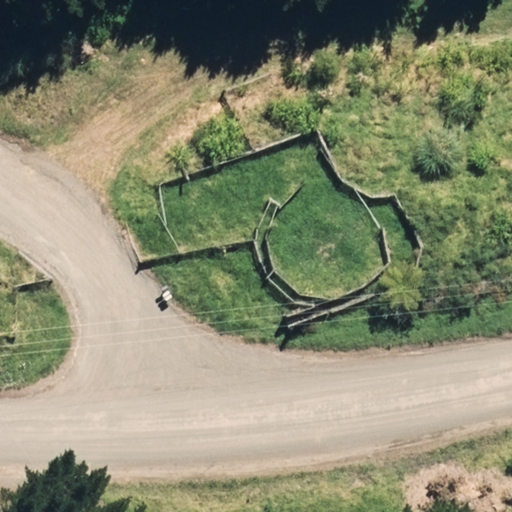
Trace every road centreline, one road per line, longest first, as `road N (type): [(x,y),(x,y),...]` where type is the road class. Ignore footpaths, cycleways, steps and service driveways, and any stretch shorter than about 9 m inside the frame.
road 1 (unclassified): [(159,425),(386,405),(511,381)]
road 2 (unclassified): [(159,425),(123,323),(85,267),(0,197)]
road 3 (unclassified): [(0,432),(159,425)]
